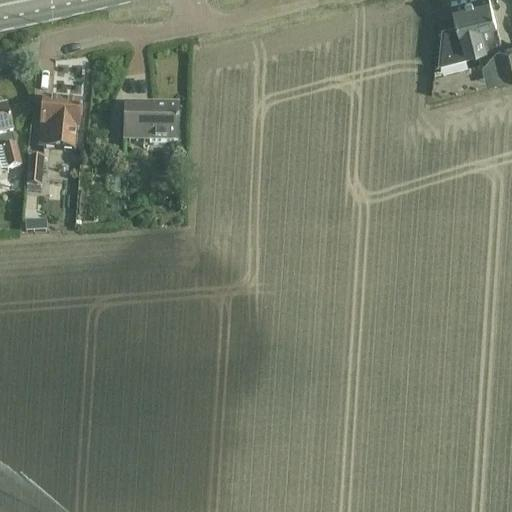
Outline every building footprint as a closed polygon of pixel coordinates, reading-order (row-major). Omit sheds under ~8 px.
[(496,24),(489,0),(469,0),(466,1),(466,0),(457,0),(451,2),(456,24),(442,28),(439,61),(465,54),(464,50),(486,45),(482,28),(496,24)] [(511,47),(498,51),(505,78),(511,76),(511,47)] [(43,101),(39,135),(42,135),(41,149),(74,152),(76,132),(78,132),(80,104),(43,101)] [(177,108),(126,105),(124,142),(175,145),(177,108)] [(5,111),(0,111),(0,171),(6,169),(7,171),(19,168),(14,148),(11,136),(12,136),(5,111)] [(29,161),(26,187),(40,188),(42,162),(29,161)] [(59,191),(60,178),(45,177),(44,190),(59,191)]
